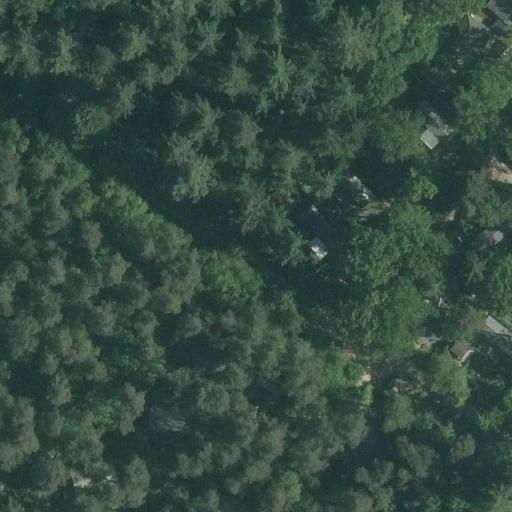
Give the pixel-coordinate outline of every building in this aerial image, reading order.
[(511,12),(498,0),(493,0),(487,7),(504,23),(511,14),(511,12)] [(459,33),(454,41),(470,52),(475,44),(483,50),(494,34),(468,16),(457,32),(459,33)] [(499,20),(493,27),(506,38),(511,31),(499,20)] [(364,122),(354,133),(362,140),(372,128),(364,122)] [(321,156),(313,164),(323,175),(331,167),(321,156)] [(461,228),(454,235),(461,243),(468,236),(461,228)] [(359,229),(351,236),(359,244),(367,237),(359,229)]
